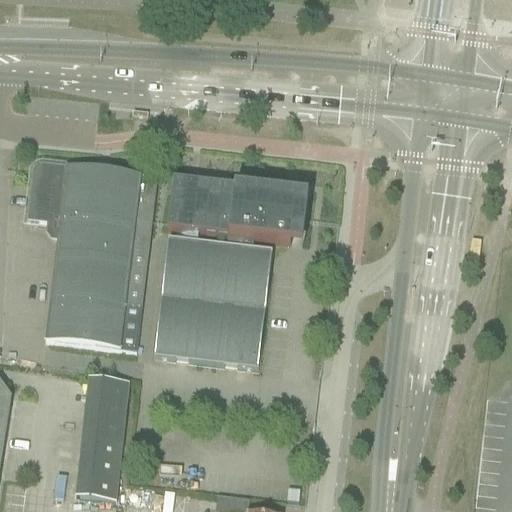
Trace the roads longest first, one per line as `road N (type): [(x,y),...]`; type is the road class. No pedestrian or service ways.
road 1 (tertiary): [(426,81),(370,69),(0,55)]
road 2 (tertiary): [(0,68),(173,94),(423,116)]
road 3 (tertiary): [(399,511),(437,363),(460,122)]
road 4 (unknown): [(0,341),(15,356),(81,367),(279,383)]
road 5 (unclassified): [(406,256),(348,302),(326,511)]
road 6 (tertiary): [(406,256),(392,426),(395,511)]
road 7 (tertiary): [(423,116),(406,256)]
road 8 (unclassified): [(0,128),(137,138)]
